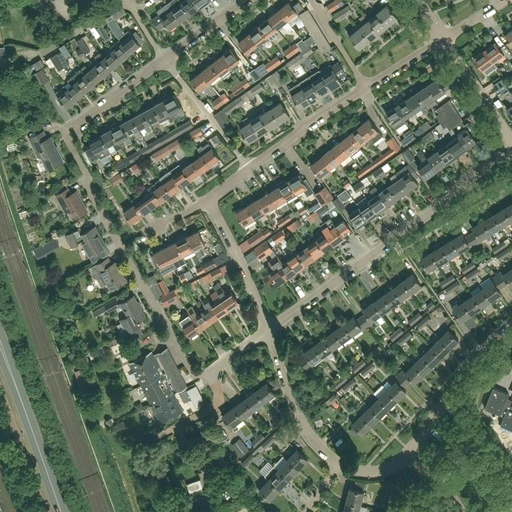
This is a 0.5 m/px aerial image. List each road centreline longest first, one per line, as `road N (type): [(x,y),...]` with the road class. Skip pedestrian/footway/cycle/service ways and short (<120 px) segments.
road 1 (residential): [(211,374),(189,369),(65,142),(66,131),(164,58)]
road 2 (residential): [(268,328),(511,151)]
road 3 (tertiary): [(0,345),(60,511)]
road 4 (residential): [(406,452),(511,325)]
road 5 (residential): [(268,328),(298,414),(337,462)]
road 6 (residential): [(247,169),(364,86)]
road 7 (residential): [(207,200),(268,328)]
road 8 (residential): [(247,169),(164,58)]
road 9 (residential): [(511,140),(443,37)]
